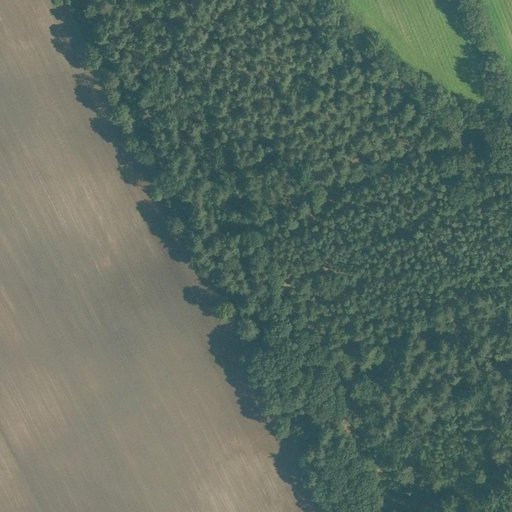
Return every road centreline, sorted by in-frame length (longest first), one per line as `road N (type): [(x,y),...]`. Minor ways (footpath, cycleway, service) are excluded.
road 1 (track): [(180,228),(241,227),(511,134)]
road 2 (track): [(511,132),(390,91),(306,0)]
road 3 (track): [(511,126),(462,0)]
